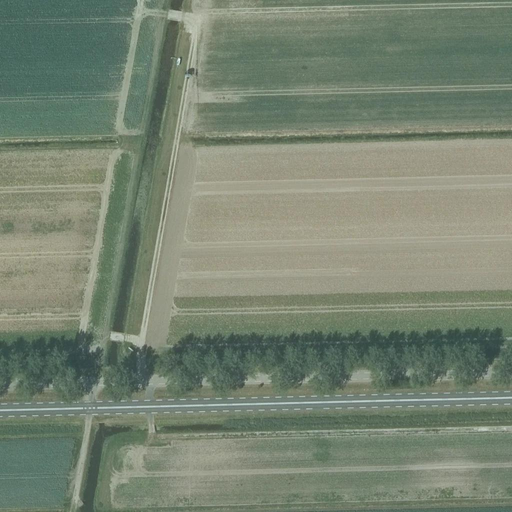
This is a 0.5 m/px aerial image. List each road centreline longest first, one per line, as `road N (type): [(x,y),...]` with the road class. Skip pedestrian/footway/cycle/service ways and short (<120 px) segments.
road 1 (unclassified): [(0,385),(511,373)]
road 2 (secondary): [(511,398),(0,410)]
road 3 (track): [(109,335),(141,342),(195,20),(158,13)]
